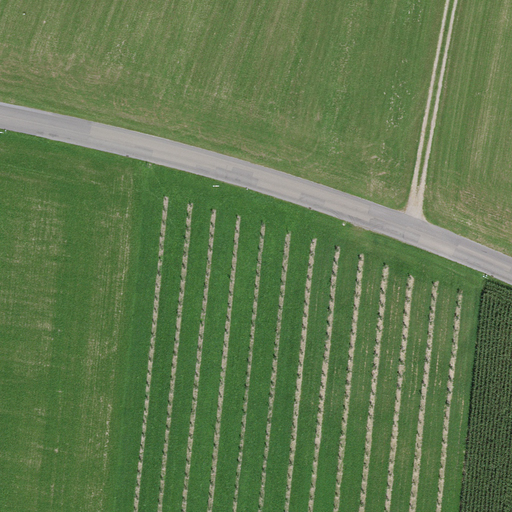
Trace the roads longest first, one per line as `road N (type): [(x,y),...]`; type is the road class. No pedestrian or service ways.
road 1 (residential): [(0,114),(280,185),(511,273)]
road 2 (track): [(413,234),(454,0)]
